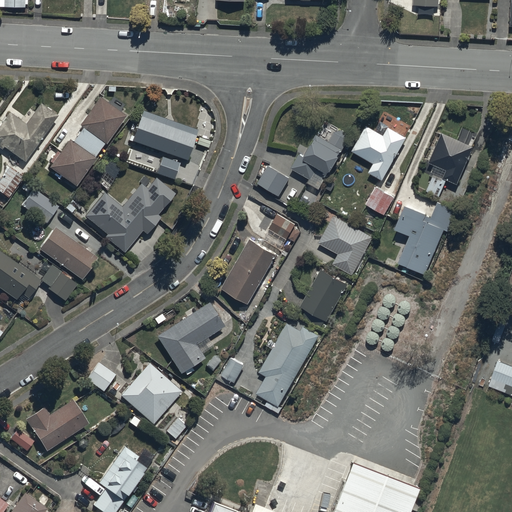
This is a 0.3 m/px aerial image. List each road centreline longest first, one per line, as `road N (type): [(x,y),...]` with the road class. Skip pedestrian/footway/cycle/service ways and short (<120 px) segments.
road 1 (residential): [(253,57),(241,133),(220,193),(181,261),(0,382)]
road 2 (tertiary): [(0,43),(253,57)]
road 3 (tertiary): [(360,63),(511,71)]
